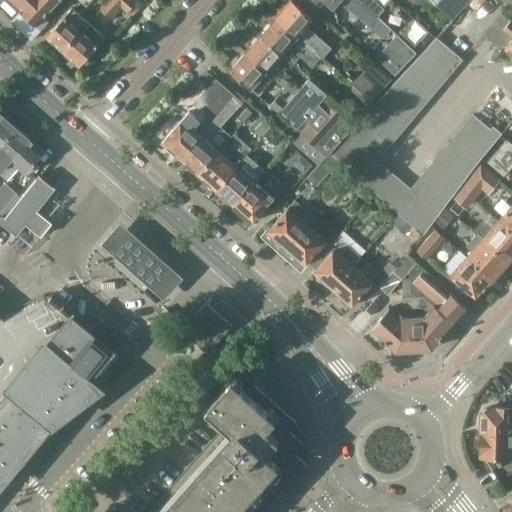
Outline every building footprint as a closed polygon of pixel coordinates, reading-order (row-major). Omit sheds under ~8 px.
[(17,7),(20,10),(29,0),(8,0),(8,1),(15,8),(17,7)] [(29,0),(20,10),(19,11),(21,12),(35,26),(59,0),(29,0)] [(132,0),(108,0),(100,10),(110,20),(122,7),(129,13),(137,4),(132,0)] [(307,26),(313,19),(291,0),(290,0),(291,1),(276,18),(319,56),(323,59),(332,48),(307,26)] [(322,0),(333,9),(339,2),(367,27),(377,16),(358,0),(322,0)] [(358,0),(377,16),(384,8),(375,0),(358,0)] [(440,0),(437,4),(452,19),(471,0),(440,0)] [(72,8),(56,26),(47,36),(49,38),(49,41),(55,46),(57,46),(63,51),(88,23),(81,16),(72,8)] [(503,51),(504,50),(511,56),(511,23),(500,13),(483,34),(503,51)] [(263,32),(261,35),(283,54),(293,64),(301,55),(312,64),(319,56),(276,18),(269,25),(268,26),(264,30),(263,32)] [(79,66),(105,37),(99,32),(88,23),(63,51),(69,56),(67,58),(76,65),(79,66)] [(250,46),(245,52),(275,78),(294,95),(300,89),(293,83),(291,85),(279,75),(284,69),(278,64),(281,60),(279,58),(283,54),(261,35),(258,38),(255,40),(251,44),(250,46)] [(416,52),(398,35),(377,58),(395,75),(416,52)] [(437,37),(429,46),(456,69),(463,59),(437,37)] [(429,46),(421,55),(448,78),(456,69),(429,46)] [(229,69),(229,70),(259,96),(275,78),(245,52),(230,69),(229,69)] [(421,55),(413,63),(440,87),(448,78),(421,55)] [(392,79),(374,62),(353,84),(355,86),(368,98),(371,101),(392,79)] [(413,63),(404,72),(433,96),(440,87),(413,63)] [(404,72),(396,81),(425,105),(433,96),(404,72)] [(293,140),(319,164),(328,154),(355,123),(328,100),(331,97),(309,78),(300,89),(294,95),(288,102),(278,113),(291,124),(284,132),(293,140)] [(217,81),(208,91),(195,105),(202,111),(196,118),(189,111),(182,120),(179,120),(173,126),(174,129),(161,143),(178,159),(235,97),(217,81)] [(396,81),(388,90),(417,114),(425,105),(396,81)] [(355,86),(345,97),(358,108),(368,98),(355,86)] [(388,90),(380,99),(409,123),(417,114),(388,90)] [(270,106),(278,113),(288,102),(280,95),(270,106)] [(178,159),(197,175),(220,149),(226,143),(215,133),(232,113),(242,103),(239,101),(235,97),(178,159)] [(380,99),(372,107),(402,132),(409,123),(380,99)] [(372,107),(364,116),(394,142),(402,132),(372,107)] [(503,133),(502,132),(494,125),(491,129),(474,114),(466,123),(492,145),(503,133)] [(0,143),(15,126),(2,115),(0,117),(0,143)] [(364,116),(356,125),(386,151),(394,142),(364,116)] [(263,136),(273,125),(265,117),(255,129),(263,136)] [(485,155),(492,145),(466,123),(458,132),(485,155)] [(348,134),(378,160),(386,151),(356,125),(348,134)] [(0,171),(29,139),(15,126),(0,143),(0,171)] [(477,164),(485,155),(458,132),(451,142),(477,164)] [(387,167),(378,160),(348,134),(330,152),(352,173),(366,185),(369,188),(387,167)] [(44,151),(29,139),(0,171),(0,173),(7,180),(18,168),(24,174),(44,151)] [(504,177),(511,167),(511,144),(507,140),(487,162),(504,177)] [(470,174),(477,164),(451,142),(443,151),(470,174)] [(197,175),(215,191),(241,162),(234,156),(231,159),(220,149),(197,175)] [(462,183),(470,174),(443,151),(435,160),(462,183)] [(313,165),(299,152),(291,162),(304,175),(313,165)] [(329,154),(328,154),(319,164),(307,177),(316,185),(329,171),(343,183),(352,173),(330,152),(329,154)] [(215,191),(234,207),(256,182),(255,181),(264,171),(246,155),(241,162),(215,191)] [(455,193),(462,183),(435,160),(427,169),(455,193)] [(481,163),(455,198),(468,208),(482,190),(489,195),(502,179),(481,163)] [(369,188),(377,195),(395,174),(387,167),(369,188)] [(448,203),(455,193),(427,169),(419,179),(448,203)] [(366,185),(352,173),(343,183),(344,185),(346,182),(359,193),(366,185)] [(377,195),(385,202),(403,181),(395,174),(377,195)] [(9,229),(17,236),(26,225),(41,237),(52,223),(37,211),(55,190),(49,184),(39,176),(1,222),(9,229)] [(441,213),(448,203),(419,179),(411,188),(441,213)] [(427,230),(441,213),(411,188),(403,181),(385,202),(400,215),(413,226),(422,234),(427,230)] [(273,197),(256,182),(234,207),(251,223),(259,213),(273,197)] [(0,201),(0,206),(4,209),(17,194),(11,188),(0,201)] [(284,249),(307,224),(313,216),(294,200),(266,232),(268,234),(277,243),(284,249)] [(511,230),(511,206),(500,220),(511,230)] [(313,216),(307,224),(284,249),(292,256),(302,264),(304,266),(326,241),(314,230),(320,223),(313,216)] [(511,230),(500,220),(484,239),(509,260),(511,256),(511,230)] [(124,227),(106,248),(169,302),(188,281),(124,227)] [(435,229),(419,248),(416,251),(427,260),(445,238),(435,229)] [(493,278),(509,260),(484,239),(477,233),(465,245),(472,252),(468,256),(493,278)] [(323,282),(332,290),(355,265),(361,258),(342,242),(338,237),(331,245),(335,249),(313,273),(316,276),(317,279),(319,281),(323,282)] [(435,304),(454,320),(466,306),(434,279),(417,263),(407,254),(393,271),(378,288),(387,295),(392,300),(398,293),(393,289),(407,273),(411,276),(411,281),(411,308),(424,307),(423,296),(424,295),(435,304)] [(493,278),(468,256),(451,275),(475,297),(483,288),(484,288),(493,278)] [(348,304),(351,307),(367,288),(372,282),(378,274),(365,263),(360,269),(355,265),(332,290),(341,298),(342,301),(344,304),(348,304)] [(84,384),(111,350),(46,297),(45,297),(0,321),(0,485),(56,418),(77,402),(79,399),(80,398),(82,396),(83,394),(83,391),(84,390),(84,388),(84,386),(84,384)] [(206,303),(182,330),(208,352),(231,325),(206,303)] [(385,340),(387,342),(397,351),(397,350),(431,348),(431,349),(442,337),(441,336),(453,322),(454,320),(435,304),(425,317),(399,318),(389,308),(371,327),(385,339),(385,340)] [(246,392),(209,359),(186,385),(238,431),(165,511),(236,511),(245,502),(239,497),(239,496),(238,496),(238,495),(239,494),(239,493),(251,480),(259,487),(264,481),(254,471),(278,445),(257,426),(276,405),(268,398),(268,397),(267,397),(253,385),(254,385),(253,384),(246,392)] [(278,445),(289,432),(297,423),(296,422),(296,423),(282,411),(283,410),(282,409),(281,410),(276,405),(257,426),(278,445)] [(481,413),(481,435),(511,435),(511,408),(487,408),(481,413)] [(295,455),(304,444),(303,443),(302,444),(289,432),(278,445),(254,471),(264,481),(282,497),(283,496),(283,495),(295,482),(295,483),(296,482),(295,481),(307,468),(308,468),(309,467),(308,467),(309,466),(308,465),(307,466),(295,455)] [(511,435),(481,435),(480,456),(511,457),(511,435)]
